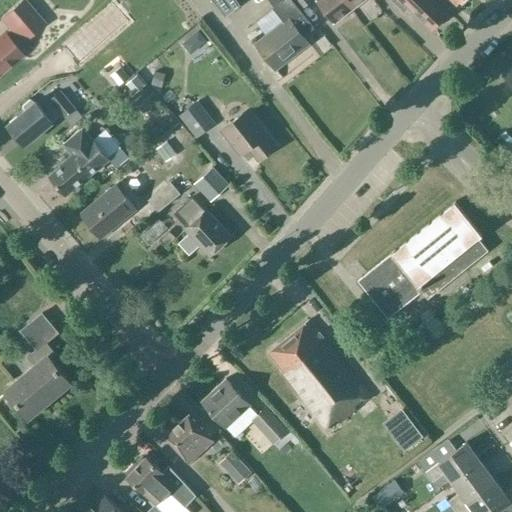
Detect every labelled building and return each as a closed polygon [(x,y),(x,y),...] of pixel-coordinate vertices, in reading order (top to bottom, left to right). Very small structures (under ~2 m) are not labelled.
[(0,35),(0,73),(22,55),(11,42),(17,38),(20,42),(43,22),(23,0),(21,0),(0,18),(9,29),(4,33),(3,33),(0,35)] [(235,0),(225,0),(218,5),(225,16),(240,6),(235,0)] [(267,0),(284,22),(256,44),(275,68),(308,43),(303,36),(314,28),(292,0),(267,0)] [(312,0),(295,0),(302,8),(312,0)] [(333,23),(351,9),(344,0),(315,0),(333,23)] [(344,0),(351,9),(363,0),(344,0)] [(432,30),(447,14),(432,0),(392,0),(404,11),(408,7),(432,30)] [(156,73),(153,83),(160,85),(163,75),(156,73)] [(135,77),(127,84),(135,93),(143,86),(135,77)] [(63,117),(74,108),(60,91),(49,100),(52,103),(42,111),(35,102),(7,124),(24,145),(52,122),(51,122),(61,114),(63,117)] [(216,123),(198,101),(179,116),(196,138),(216,123)] [(248,110),(221,132),(239,156),(240,155),(246,162),(255,156),(258,161),(277,146),(248,110)] [(65,195),(90,175),(109,159),(93,140),(92,140),(82,128),(63,144),(72,155),(60,165),(60,166),(49,175),(65,195)] [(174,153),(184,145),(174,134),(164,142),(174,153)] [(229,185),(212,167),(194,183),(210,202),(229,185)] [(180,194),(170,181),(147,200),(157,212),(180,194)] [(100,237),(135,208),(116,185),(81,214),(100,237)] [(210,255),(230,236),(207,211),(206,212),(192,198),(174,214),(188,229),(187,230),(210,255)] [(428,299),(488,250),(478,238),(482,235),(455,201),(391,253),(357,280),(387,318),(422,291),(428,299)] [(28,417),(70,383),(48,357),(54,353),(45,343),(58,332),(42,313),(21,331),(36,350),(27,358),(34,367),(6,390),(28,417)] [(367,393),(309,320),(268,352),(326,426),(336,418),(339,422),(361,404),(358,400),(367,393)] [(250,405),(226,379),(202,401),(226,427),(250,405)] [(288,431),(266,407),(251,421),(273,445),(288,431)] [(189,463),(213,441),(188,414),(164,437),(189,463)] [(400,416),(390,424),(397,434),(407,426),(400,416)] [(453,482),(481,462),(466,442),(439,462),(426,472),(433,481),(446,472),(453,482)] [(252,472),(230,447),(218,458),(240,483),(252,472)] [(152,501),(164,488),(185,507),(196,495),(168,464),(162,472),(146,457),(127,477),(152,501)] [(481,462),(453,482),(460,492),(447,501),(454,511),(495,481),(481,462)] [(404,492),(394,479),(375,493),(385,507),(404,492)] [(495,481),(454,511),(455,511),(494,511),(509,501),(495,481)] [(122,511),(104,495),(93,508),(91,507),(86,511),(122,511)] [(163,511),(155,503),(145,511),(163,511)]
